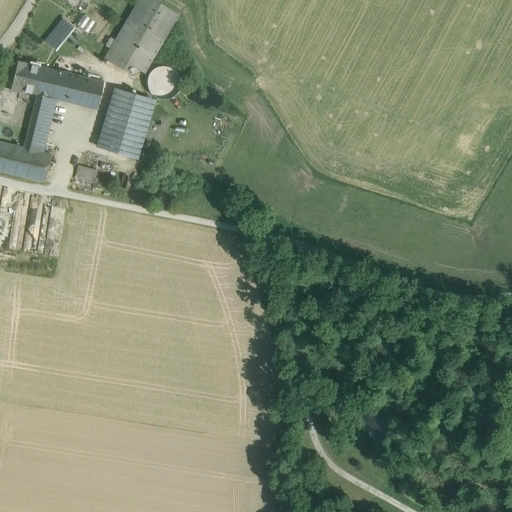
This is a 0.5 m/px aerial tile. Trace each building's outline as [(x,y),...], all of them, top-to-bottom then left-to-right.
[(153,0),(138,0),(104,59),(126,71),(129,65),(144,73),(178,14),(153,0)] [(77,23),(87,31),(95,21),(85,13),(77,23)] [(64,20),(46,42),(55,49),(68,33),(77,39),(81,34),(64,20)] [(106,55),(107,51),(106,48),(102,46),(98,48),(97,51),(98,55),(102,56),(106,55)] [(43,67),(26,63),(27,63),(8,58),(1,86),(20,91),(37,95),(43,67)] [(179,89),(180,82),(179,76),(175,70),(170,66),(163,65),(157,67),(151,70),(148,76),(147,82),(148,89),(152,94),(157,98),(164,99),(170,98),(176,94),(179,89)] [(103,82),(43,67),(37,95),(56,99),(97,109),(103,82)] [(142,97),(114,89),(102,127),(130,136),(142,97)] [(56,99),(37,95),(28,130),(24,148),(43,152),(56,99)] [(130,136),(124,154),(137,158),(154,101),(142,97),(130,136)] [(130,136),(102,127),(97,146),(124,154),(130,136)] [(51,154),(43,152),(24,148),(9,144),(0,142),(0,171),(44,182),(45,179),(51,154)] [(98,171),(78,165),(75,178),(94,183),(98,171)] [(44,247),(44,232),(11,232),(11,233),(0,232),(0,248),(43,248),(43,247),(44,247)]
